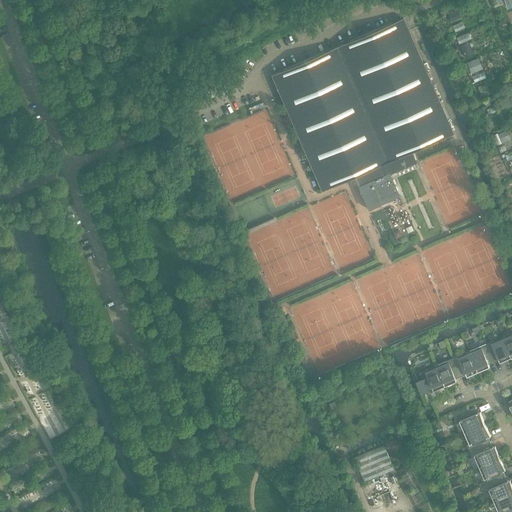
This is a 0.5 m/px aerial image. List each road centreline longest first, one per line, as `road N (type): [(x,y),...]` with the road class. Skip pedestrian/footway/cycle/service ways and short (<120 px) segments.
road 1 (unclassified): [(68,168),(241,94),(265,62),(387,8),(445,0)]
road 2 (unclassified): [(201,511),(68,168)]
road 3 (unclassified): [(68,168),(1,0)]
